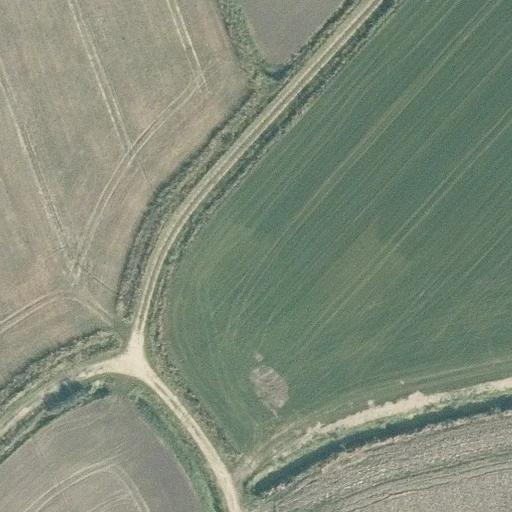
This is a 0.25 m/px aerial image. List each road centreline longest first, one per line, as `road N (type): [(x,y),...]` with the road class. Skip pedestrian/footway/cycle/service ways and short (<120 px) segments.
road 1 (track): [(365,0),(184,194),(142,279),(133,361)]
road 2 (track): [(133,361),(217,459),(237,511)]
road 3 (track): [(133,361),(62,379),(24,405),(0,436)]
